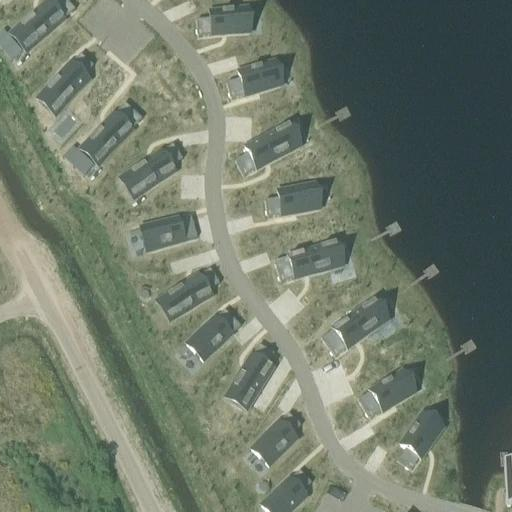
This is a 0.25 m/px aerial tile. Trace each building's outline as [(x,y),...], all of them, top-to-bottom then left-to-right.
[(10,36),(9,37),(10,38),(24,54),(25,55),(26,54),(34,47),(62,23),(61,22),(73,12),(62,0),(51,0),(46,5),(46,4),(39,11),(37,12),(35,13),(18,29),(10,36)] [(209,21),(195,22),(197,39),(210,38),(210,39),(221,38),(223,38),(225,38),(249,36),(247,11),(208,15),(209,21)] [(2,32),(0,33),(0,51),(10,63),(21,54),(2,32)] [(36,102),(35,103),(36,104),(52,119),(53,120),(54,119),(56,117),(61,111),(87,82),(82,78),(91,68),(78,56),(69,66),(60,76),(58,78),(43,94),(36,102)] [(239,82),(226,85),(231,102),(244,98),(244,99),(253,96),(255,95),(258,95),(281,88),(274,65),(237,75),(239,82)] [(80,152),(79,153),(80,153),(96,168),(97,169),(98,168),(105,160),(130,133),(140,121),(123,105),(113,117),(112,116),(105,124),(104,125),(102,127),(91,140),(87,144),(80,152)] [(246,156),(235,163),(243,178),(255,172),(263,168),(265,167),(267,166),(288,154),(297,150),(298,149),(298,148),(287,129),(287,127),(286,128),(276,133),(243,151),(244,151),(246,156)] [(119,181),(118,182),(118,183),(131,201),(131,202),(132,201),(141,195),(173,174),(169,169),(181,161),(171,147),(160,154),(159,154),(152,159),(150,160),(148,161),(127,175),(119,181)] [(71,149),(61,159),(82,178),(92,168),(71,149)] [(277,200),(264,202),(267,219),(280,217),(280,218),(290,216),(292,216),(294,215),(318,212),(314,187),(276,194),(277,200)] [(163,224),(138,231),(144,254),(182,245),(182,244),(195,241),(189,219),(176,222),(176,221),(168,223),(166,224),(163,224)] [(287,259),(274,263),(280,285),(293,282),(302,280),(304,279),(307,278),(329,272),(339,269),(340,269),(340,268),(334,247),(334,245),(332,246),(322,249),(286,259),(287,259)] [(155,304),(154,305),(154,306),(166,324),(167,326),(168,325),(177,319),(209,299),(206,293),(217,286),(208,271),(196,279),(196,278),(188,283),(186,284),(185,285),(164,299),(155,304)] [(332,332),(321,340),(335,359),(346,351),(346,352),(354,346),(356,345),(358,343),(367,337),(377,330),(386,324),(387,323),(386,322),(373,304),(373,303),(371,304),(363,310),(332,332)] [(203,330),(185,347),(201,365),(229,338),(239,329),(223,312),(213,321),(207,326),(205,327),(203,330)] [(224,400),(223,401),(224,402),(243,413),(244,414),(245,413),(250,404),(270,372),(265,368),(272,357),(257,348),(250,359),(249,359),(244,367),(243,369),(242,371),(229,391),(224,400)] [(369,394),(357,401),(369,421),(381,414),(381,415),(391,408),(393,407),(414,395),(401,374),(368,394),(369,394)] [(267,436),(250,452),(267,470),(295,442),(290,438),(299,428),(287,416),(278,426),(277,425),(268,434),(267,436)] [(404,451),(396,462),(410,472),(418,461),(419,462),(426,453),(427,451),(428,449),(441,431),(421,417),(399,448),(404,451)] [(511,467),(505,468),(503,469),(504,486),(504,489),(504,492),(504,495),(505,506),(511,505),(511,467)] [(276,493),(260,508),(263,511),(291,511),(305,499),(300,495),(310,485),(298,473),(288,482),(277,492),(276,493)]
